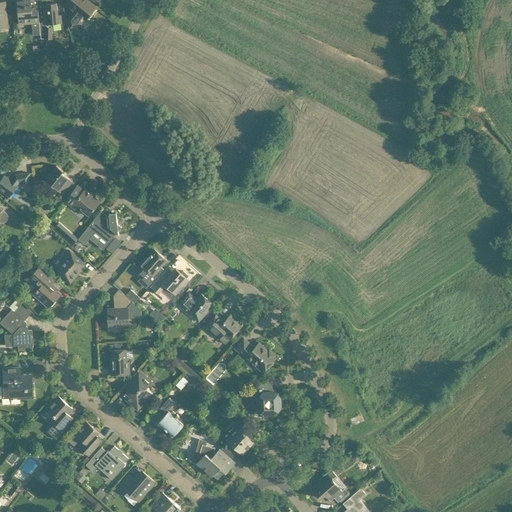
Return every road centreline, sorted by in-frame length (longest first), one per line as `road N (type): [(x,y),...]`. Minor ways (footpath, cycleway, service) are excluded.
road 1 (residential): [(216,511),(65,374),(59,330),(158,216)]
road 2 (residential): [(272,476),(321,442),(328,426),(306,353),(255,289),(158,216)]
road 3 (track): [(321,442),(394,411),(511,304)]
road 4 (residential): [(73,145),(156,0)]
